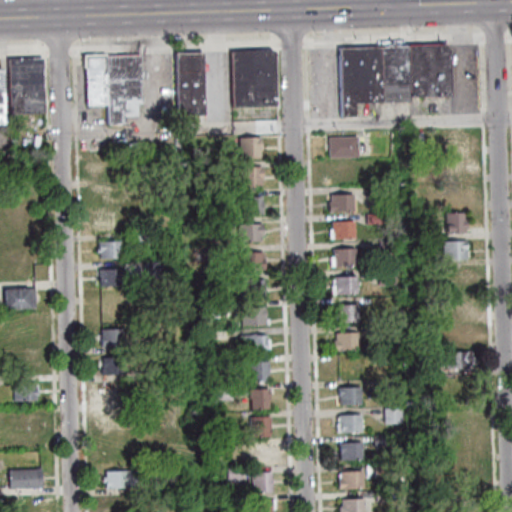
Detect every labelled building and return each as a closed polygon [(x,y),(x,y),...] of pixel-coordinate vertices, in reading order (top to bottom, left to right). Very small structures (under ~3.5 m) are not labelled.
[(450,98),(449,43),(337,45),(338,116),(357,116),(356,99),(450,98)] [(228,50),(231,107),(274,105),(271,48),(228,50)] [(173,51),(175,115),(205,114),(203,51),(173,51)] [(140,53),(84,54),(85,104),(106,104),(107,124),(126,123),(126,116),(141,116),(140,53)] [(8,113),(41,113),(41,56),(8,56),(8,113)] [(463,128),(442,128),(442,146),(463,146),(463,128)] [(327,156),(356,156),(356,135),(327,135),(327,156)] [(238,136),(238,156),(261,156),(261,136),(238,136)] [(426,138),(410,138),(411,152),(426,152),(426,138)] [(173,145),(140,148),(142,165),(175,162),(173,145)] [(444,156),(444,175),(464,175),(464,156),(444,156)] [(120,158),(91,158),(91,173),(120,174),(120,158)] [(234,169),(219,169),(219,158),(234,158),(234,169)] [(239,185),(261,185),(261,165),(239,165),(239,185)] [(412,171),(412,181),(429,181),(429,171),(412,171)] [(96,185),(96,203),(123,203),(123,185),(96,185)] [(464,185),(441,185),(441,201),(464,201),(464,185)] [(370,193),(370,200),(389,199),(389,191),(370,193)] [(352,210),(352,193),(327,193),(327,210),(352,210)] [(262,212),(261,194),(239,194),(239,212),(262,212)] [(409,199),(410,208),(426,208),(425,198),(409,199)] [(123,206),(123,215),(142,215),(142,205),(123,206)] [(365,207),(365,221),(384,220),(384,207),(365,207)] [(119,212),(96,212),(96,229),(119,229),(119,212)] [(466,212),(443,212),(443,232),(466,232),(466,212)] [(209,215),(210,227),(222,225),(221,213),(209,215)] [(354,237),(354,219),(329,219),(329,237),(354,237)] [(238,240),(262,240),(262,222),(238,222),(238,240)] [(135,233),(135,243),(151,243),(151,233),(135,233)] [(380,238),(380,248),(395,249),(395,238),(380,238)] [(96,240),(96,257),(120,257),(120,240),(96,240)] [(442,258),(469,258),(469,240),(442,240),(442,258)] [(195,260),(222,259),(222,243),(194,244),(195,260)] [(329,266),(354,266),(354,247),(329,247),(329,266)] [(263,269),(263,250),(242,250),(242,269),(263,269)] [(158,255),(143,256),(144,268),(159,267),(158,255)] [(98,268),(98,287),(125,286),(125,268),(98,268)] [(467,268),(443,268),(443,287),(467,287),(467,268)] [(378,283),(394,283),(393,271),(378,271),(378,283)] [(356,275),(330,275),(330,293),(356,293),(356,275)] [(264,296),(264,278),(241,278),(241,296),(264,296)] [(411,281),(411,293),(427,292),(426,280),(411,281)] [(34,287),(3,287),(3,308),(34,308),(34,287)] [(102,310),(121,310),(121,292),(102,292),(102,310)] [(443,313),(469,313),(469,295),(443,295),(443,313)] [(216,302),(202,302),(202,315),(216,315),(216,302)] [(335,302),(335,320),(357,320),(357,302),(335,302)] [(241,324),(267,324),(267,307),(241,307),(241,324)] [(469,322),(445,322),(445,342),(469,342),(469,322)] [(123,327),(100,327),(100,345),(123,345),(123,327)] [(357,349),(357,331),(332,331),(332,349),(357,349)] [(239,333),(239,351),(268,351),(268,333),(239,333)] [(6,369),(36,369),(36,350),(6,350),(6,369)] [(469,350),(446,350),(446,368),(469,368),(469,350)] [(124,356),(99,356),(99,373),(124,373),(124,356)] [(247,380),(267,380),(267,360),(247,360),(247,380)] [(137,365),(140,377),(156,373),(153,361),(137,365)] [(434,363),(434,375),(417,375),(416,364),(434,363)] [(13,399),(36,399),(36,382),(13,382),(13,399)] [(230,384),(214,385),(215,398),(231,397),(230,384)] [(102,402),(125,402),(125,386),(102,386),(102,402)] [(337,386),(337,403),(359,403),(359,386),(337,386)] [(249,407),(268,407),(268,387),(248,387),(249,407)] [(383,422),(399,422),(399,407),(383,407),(383,422)] [(126,430),(126,413),(102,413),(102,430),(126,430)] [(20,414),(20,430),(39,429),(39,414),(20,414)] [(335,414),(335,431),(362,431),(362,414),(335,414)] [(252,416),(252,435),(269,435),(269,416),(252,416)] [(155,419),(138,420),(138,434),(156,434),(155,419)] [(126,458),(125,441),(101,441),(101,459),(126,458)] [(360,441),(338,441),(338,459),(360,459),(360,441)] [(270,464),(270,443),(251,443),(251,464),(270,464)] [(475,462),(452,462),(452,477),(475,477),(475,462)] [(240,467),(226,468),(227,480),(241,480),(240,467)] [(8,468),(8,487),(41,487),(41,468),(8,468)] [(132,469),(102,469),(102,487),(132,487),(132,469)] [(362,488),(362,469),(337,469),(337,488),(362,488)] [(271,471),(252,471),(252,491),(271,491),(271,471)] [(171,474),(157,475),(157,489),(172,489),(171,474)] [(421,476),(422,484),(437,483),(437,475),(421,476)] [(375,487),(375,502),(394,501),(393,486),(375,487)] [(475,490),(454,490),(454,507),(475,507),(475,490)] [(216,495),(216,510),(240,509),(240,495),(216,495)] [(104,511),(126,511),(126,497),(104,497),(104,511)] [(338,511),(362,511),(362,497),(338,497),(338,511)] [(272,511),(272,498),(255,498),(255,511),(272,511)]
